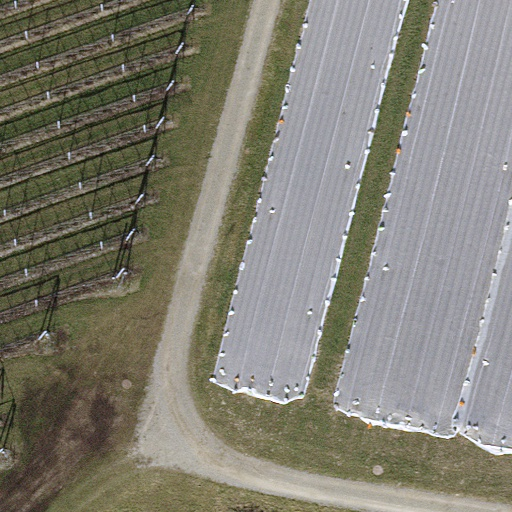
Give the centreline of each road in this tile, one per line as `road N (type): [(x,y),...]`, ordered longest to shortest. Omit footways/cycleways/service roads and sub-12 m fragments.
road 1 (track): [(270,0),(175,348),(178,415)]
road 2 (track): [(460,511),(265,478),(208,453),(178,415)]
road 3 (track): [(67,511),(178,415)]
